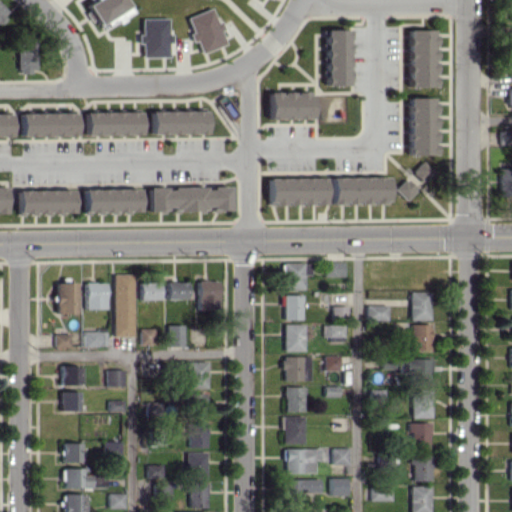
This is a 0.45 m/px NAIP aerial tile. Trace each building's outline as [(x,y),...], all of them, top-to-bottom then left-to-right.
[(126,7),(121,0),(90,0),(83,4),(97,25),(126,7)] [(223,43),(218,30),(219,30),(210,7),(184,17),(193,41),(195,40),(199,52),(223,43)] [(168,56),(167,32),(166,32),(165,17),(139,17),(139,56),(168,56)] [(345,85),(345,29),(322,28),(322,84),(345,85)] [(431,86),(430,29),(404,29),(404,86),(431,86)] [(34,37),(17,37),(15,70),(33,71),(34,37)] [(309,118),(308,91),(265,92),(266,119),(309,118)] [(404,97),(405,154),(431,154),(430,97),(404,97)] [(203,110),(148,110),(147,133),(203,133),(203,110)] [(137,111),(82,112),(82,134),(138,134),(137,111)] [(0,135),(8,135),(8,112),(0,112),(0,135)] [(17,136),(73,135),(73,112),(17,113),(17,136)] [(511,129),(496,129),(496,143),(511,143),(511,129)] [(408,171),(419,182),(431,171),(419,160),(408,171)] [(511,196),(509,167),(495,168),(497,196),(511,196)] [(321,176),(264,178),(264,204),(321,203),(321,176)] [(327,177),(328,203),(385,202),(384,176),(327,177)] [(391,189),(402,200),(413,188),(402,177),(391,189)] [(144,211),(162,211),(162,208),(226,209),(226,187),(144,186),(144,211)] [(135,187),(80,189),(80,212),(135,211),(135,187)] [(69,212),(69,189),(13,190),(14,213),(69,212)] [(341,260),(321,261),(321,276),(341,276),(341,260)] [(308,262),(280,262),(279,288),(301,289),(301,274),(308,274),(308,262)] [(111,336),(130,336),(130,273),(111,273),(111,336)] [(215,280),(194,280),(195,309),(215,308),(215,280)] [(74,282),(53,281),(52,313),(73,313),(74,282)] [(82,308),(102,308),(102,281),(81,282),(82,308)] [(157,298),(156,281),(136,281),(136,299),(157,298)] [(184,281),(164,281),(163,298),(183,298),(184,281)] [(406,319),(426,319),(427,291),(407,290),(406,319)] [(280,318),(299,318),(299,294),(281,294),(280,318)] [(385,304),(364,303),(363,319),(384,319),(385,304)] [(344,317),(343,305),(328,305),(329,317),(344,317)] [(301,323),(281,323),(281,350),(301,350),(301,323)] [(408,349),(428,349),(427,323),(407,323),(408,349)] [(180,324),(163,324),(163,345),(180,345),(180,324)] [(341,324),(320,324),(320,340),(342,339),(341,324)] [(136,344),(151,344),(151,327),(136,328),(136,344)] [(81,330),(80,345),(103,346),(103,331),(81,330)] [(67,333),(51,333),(51,347),(67,346),(67,333)] [(337,355),(321,354),(321,369),(336,370),(337,355)] [(306,379),(306,355),(278,356),(279,380),(306,379)] [(429,358),(396,357),(396,377),(428,379),(429,358)] [(204,360),(182,360),(182,387),(204,388),(204,360)] [(75,384),(76,365),(58,364),(57,384),(75,384)] [(121,368),(102,368),(102,385),(120,385),(121,368)] [(301,410),(300,386),(281,386),(281,411),(301,410)] [(428,417),(428,389),(407,389),(407,417),(428,417)] [(76,391),(57,391),(57,410),(76,410),(76,391)] [(202,416),(203,393),(184,392),(183,415),(202,416)] [(158,401),(142,401),(142,415),(158,414),(158,401)] [(280,442),(300,442),(300,415),(279,416),(280,442)] [(203,422),(184,422),(185,447),(204,446),(203,422)] [(406,422),(406,447),(427,447),(426,422),(406,422)] [(118,440),(99,441),(100,459),(118,459),(118,440)] [(77,441),(58,442),(59,461),(78,461),(77,441)] [(317,447),(281,448),(281,472),(311,472),(310,459),(317,459),(317,447)] [(328,447),(328,464),(346,463),(345,447),(328,447)] [(203,478),(203,450),(183,451),(183,478),(203,478)] [(427,454),(409,454),(409,480),(428,480),(427,454)] [(159,463),(143,464),(144,478),(160,477),(159,463)] [(80,474),(80,467),(60,467),(61,487),(102,486),(102,474),(80,474)] [(343,477),(326,476),(326,494),(343,495),(343,477)] [(316,477),(279,478),(280,498),(317,497),(316,477)] [(203,483),(185,483),(185,507),(204,507),(203,483)] [(406,511),(427,511),(427,485),(407,485),(406,511)] [(388,500),(388,486),(365,487),(365,500),(388,500)] [(105,507),(121,507),(121,492),(105,493),(105,507)] [(60,511),(79,511),(80,493),(61,493),(61,511),(60,511)]
